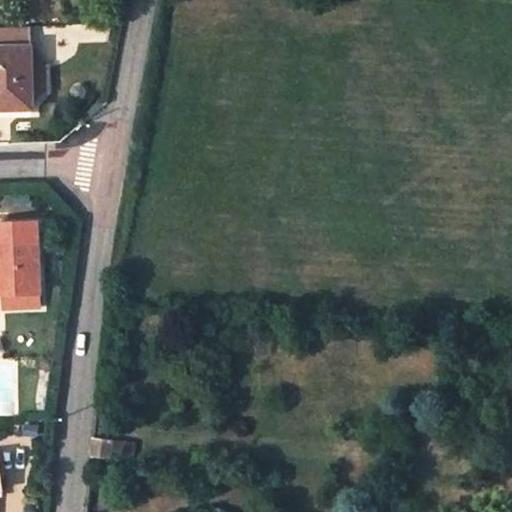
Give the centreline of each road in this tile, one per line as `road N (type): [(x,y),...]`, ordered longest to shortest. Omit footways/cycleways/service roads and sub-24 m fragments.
road 1 (unclassified): [(64,511),(104,161)]
road 2 (unclassified): [(104,161),(139,0)]
